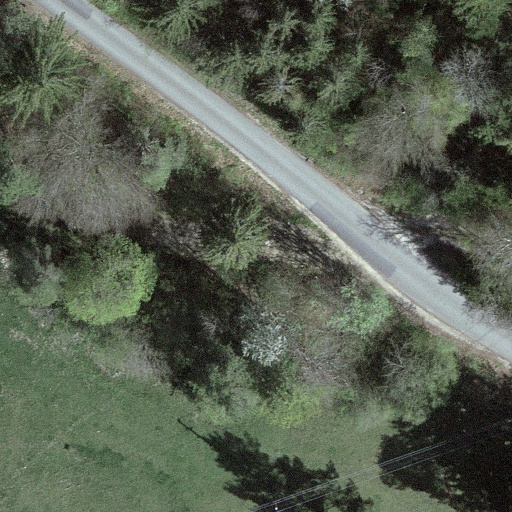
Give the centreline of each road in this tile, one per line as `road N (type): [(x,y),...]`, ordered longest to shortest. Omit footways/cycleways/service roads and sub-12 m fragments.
road 1 (unclassified): [(511,320),(36,0)]
road 2 (track): [(363,226),(463,202),(511,205)]
